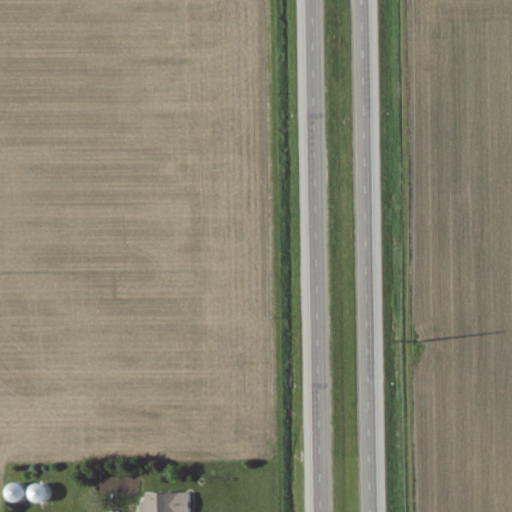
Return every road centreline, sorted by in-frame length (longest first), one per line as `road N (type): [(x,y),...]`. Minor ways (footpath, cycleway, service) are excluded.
road 1 (trunk): [(372,511),(362,0)]
road 2 (trunk): [(310,0),(320,511)]
